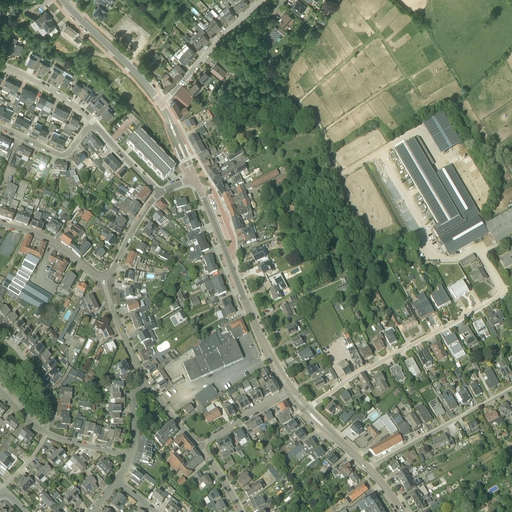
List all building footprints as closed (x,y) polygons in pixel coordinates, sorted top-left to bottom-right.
[(92,0),(95,2),(94,2),(98,5),(93,12),(96,15),(95,17),(97,18),(98,17),(101,19),(115,2),(112,0),(92,0)] [(239,12),(244,7),(237,0),(235,0),(232,3),(235,6),(234,6),(239,12)] [(299,16),(307,8),(298,0),(291,8),(299,16)] [(225,14),(230,19),(235,15),(230,10),(227,7),(225,9),(228,12),(225,14)] [(230,19),(225,14),(222,10),(220,13),(218,15),(221,18),(225,24),(230,19)] [(55,26),(48,18),(49,17),(45,12),(35,20),(41,27),(43,26),(48,32),(55,26)] [(289,28),(293,22),(292,22),(294,19),(286,12),(282,17),(284,18),(280,22),(284,25),(283,26),(286,29),(288,27),(289,28)] [(213,26),(218,31),(222,27),(217,22),(214,19),(212,21),(210,23),(213,26)] [(78,44),(81,40),(75,36),(77,33),(66,25),(61,31),(78,44)] [(218,31),(213,26),(210,29),(207,26),(205,28),(208,31),(213,36),(218,31)] [(278,29),(274,26),(266,35),(264,34),(262,37),(262,38),(267,42),(268,42),(269,43),(265,47),(269,50),(270,48),(270,49),(271,47),(276,40),(282,33),(284,35),(286,33),(279,27),(278,29)] [(204,35),(200,30),(199,31),(195,34),(205,44),(209,39),(204,34),(204,35)] [(195,34),(191,38),(192,40),(195,43),(200,48),(205,44),(195,34)] [(19,58),(23,46),(16,43),(17,39),(13,37),(7,53),(19,58)] [(190,58),(195,53),(190,47),(187,45),(182,50),(190,58)] [(186,63),(190,58),(182,50),(177,55),(180,57),(186,63)] [(35,68),(39,61),(30,56),(26,64),(32,67),(32,66),(35,68)] [(179,66),(181,63),(175,57),(173,60),(177,64),(179,66)] [(39,61),(35,68),(38,69),(38,70),(44,74),(48,66),(39,61)] [(173,69),(175,71),(181,78),(186,73),(180,66),(180,67),(177,64),(173,69)] [(221,71),(216,65),(211,70),(221,79),(226,73),(223,70),(221,71)] [(58,81),(62,74),(53,69),(49,76),(55,80),(55,79),(58,81)] [(177,82),(181,78),(175,71),(171,75),(177,82)] [(206,84),(212,78),(205,72),(200,78),(206,84)] [(62,74),(58,81),(61,82),(60,83),(66,87),(71,79),(62,74)] [(170,76),(168,74),(163,78),(168,86),(163,89),(166,93),(177,83),(173,80),(170,76)] [(9,91),(13,83),(6,80),(3,88),(9,91)] [(196,94),(202,88),(196,82),(190,89),(196,94)] [(13,104),(18,94),(15,93),(19,86),(13,83),(9,91),(14,93),(10,102),(13,104)] [(80,95),(85,89),(76,83),(71,90),(77,94),(78,93),(80,95)] [(87,86),(80,95),(83,97),(82,98),(88,102),(89,101),(91,102),(96,97),(90,93),(92,90),(87,86)] [(187,105),(193,98),(191,96),(192,94),(182,86),(175,95),(187,105)] [(26,99),(29,91),(23,88),(20,95),(18,94),(13,104),(16,105),(17,106),(20,101),(24,103),(26,99)] [(29,91),(26,99),(32,102),(35,94),(29,91)] [(43,107),(46,100),(40,96),(36,104),(43,107)] [(100,112),(107,105),(109,104),(102,96),(92,106),(97,111),(98,110),(100,112)] [(46,100),(43,107),(40,113),(42,114),(43,115),(45,113),(47,114),(48,112),(50,113),(51,110),(49,109),(52,102),(46,100)] [(180,109),(175,101),(170,104),(178,117),(191,109),(190,107),(188,108),(186,106),(180,109)] [(107,105),(100,112),(102,115),(101,115),(104,118),(108,122),(113,117),(112,115),(113,114),(110,111),(111,109),(107,105)] [(58,117),(62,110),(56,107),(52,114),(58,117)] [(62,110),(58,117),(65,120),(68,113),(62,110)] [(5,111),(1,117),(8,121),(11,114),(5,111)] [(443,113),(423,125),(430,138),(451,126),(443,113)] [(20,126),(23,119),(17,116),(13,123),(20,126)] [(63,129),(71,134),(73,131),(70,129),(72,127),(74,128),(78,120),(72,117),(69,124),(66,123),(63,129)] [(23,119),(20,126),(26,129),(29,123),(23,119)] [(207,129),(217,122),(215,119),(207,124),(205,125),(207,129)] [(188,131),(196,128),(192,120),(185,124),(188,131)] [(37,135),(41,128),(34,125),(31,132),(37,135)] [(201,144),(201,143),(199,138),(207,133),(203,126),(199,129),(195,132),(197,135),(189,141),(193,148),(198,145),(201,144)] [(41,128),(37,135),(44,138),(47,131),(41,128)] [(142,134),(139,131),(137,133),(137,132),(128,141),(128,142),(127,143),(139,156),(138,157),(141,160),(142,159),(148,165),(147,166),(150,169),(151,168),(157,174),(156,175),(159,178),(160,177),(163,180),(165,179),(169,175),(170,174),(171,174),(171,173),(174,170),(176,168),(173,165),(174,164),(171,161),(169,162),(164,156),(165,155),(161,151),(160,152),(154,146),(155,145),(152,142),(151,143),(145,137),(146,136),(143,133),(142,134)] [(55,144),(59,137),(52,134),(49,140),(55,144)] [(59,137),(55,144),(62,147),(65,140),(62,138),(62,136),(60,135),(59,137)] [(93,147),(98,143),(94,138),(88,142),(93,147)] [(443,247),(447,253),(449,257),(454,256),(459,253),(457,251),(489,233),(496,244),(511,233),(511,212),(510,209),(491,221),(489,222),(487,222),(484,220),(479,213),(476,209),(475,208),(474,205),(451,166),(435,175),(427,161),(430,159),(418,138),(414,140),(413,139),(394,150),(439,228),(437,230),(432,233),(438,244),(441,243),(443,247)] [(5,140),(0,150),(7,154),(5,158),(8,159),(10,153),(8,152),(9,150),(8,150),(11,143),(5,140)] [(206,154),(217,147),(214,148),(209,151),(204,142),(201,143),(201,144),(198,145),(193,148),(198,158),(206,154)] [(98,143),(93,147),(90,150),(94,155),(95,154),(98,158),(100,157),(103,153),(100,150),(102,148),(98,143)] [(23,157),(26,150),(20,147),(16,155),(14,154),(12,160),(15,161),(16,158),(21,160),(23,157)] [(212,160),(216,158),(221,155),(224,160),(225,159),(231,155),(226,147),(220,151),(217,147),(206,154),(198,158),(203,166),(208,163),(207,161),(211,158),(212,160)] [(230,162),(244,153),(241,149),(227,158),(230,162)] [(26,150),(23,157),(29,160),(32,153),(26,150)] [(91,166),(91,165),(93,163),(89,159),(87,160),(81,154),(77,158),(82,165),(84,167),(88,163),(91,166)] [(38,168),(43,158),(37,156),(33,163),(30,162),(28,168),(30,169),(32,166),(38,168)] [(106,171),(115,161),(110,156),(102,164),(98,160),(94,164),(97,167),(99,170),(101,167),(105,171),(106,171)] [(45,176),(48,170),(45,169),(49,161),(43,158),(38,168),(36,172),(42,175),(40,180),(43,182),(45,176)] [(71,163),(77,169),(82,165),(77,158),(71,163)] [(208,163),(203,166),(206,171),(218,163),(216,158),(212,160),(208,163)] [(235,169),(244,164),(249,160),(248,158),(236,165),(233,161),(229,164),(223,167),(223,168),(219,171),(219,170),(214,173),(209,177),(212,182),(219,178),(235,169)] [(209,177),(214,173),(222,167),(221,165),(225,162),(223,160),(218,163),(206,171),(209,177)] [(106,171),(110,176),(107,179),(109,182),(114,177),(112,174),(120,167),(115,161),(106,171)] [(247,170),(244,164),(235,169),(219,178),(212,182),(216,189),(218,192),(224,188),(221,183),(230,178),(234,185),(233,185),(234,186),(242,181),(244,186),(245,185),(239,174),(247,170)] [(121,179),(126,173),(122,169),(116,175),(121,179)] [(248,201),(246,194),(245,191),(252,188),(252,189),(279,175),(276,170),(249,183),(245,185),(244,186),(236,189),(231,193),(222,198),(228,208),(248,201)] [(265,193),(292,179),(289,174),(260,189),(262,192),(265,191),(265,193)] [(236,189),(244,186),(242,181),(234,186),(233,185),(229,189),(227,186),(224,188),(218,192),(222,198),(231,193),(236,189)] [(10,206),(13,201),(12,200),(18,188),(8,184),(3,196),(1,203),(0,203),(0,217),(5,219),(10,206)] [(117,188),(126,194),(128,191),(119,185),(117,188)] [(135,191),(146,199),(150,194),(143,189),(141,192),(137,189),(133,186),(131,188),(134,191),(135,191)] [(123,198),(126,194),(117,188),(119,190),(117,193),(123,198)] [(143,204),(146,199),(135,191),(134,191),(131,196),(143,204)] [(126,199),(123,198),(121,202),(123,203),(130,208),(137,213),(141,208),(137,205),(132,201),(131,202),(126,199)] [(250,210),(251,209),(250,203),(253,202),(253,200),(252,198),(248,201),(228,208),(232,220),(245,216),(245,215),(251,214),(250,210)] [(162,211),(167,207),(161,200),(156,204),(162,211)] [(180,201),(180,200),(175,201),(177,208),(184,207),(185,214),(191,212),(189,205),(186,205),(185,200),(180,201)] [(10,206),(5,219),(12,222),(19,203),(13,201),(10,206)] [(127,214),(133,218),(137,213),(130,208),(123,203),(121,202),(120,201),(119,201),(117,205),(114,203),(112,206),(113,207),(114,207),(119,210),(119,211),(126,216),(127,214)] [(25,215),(27,208),(28,204),(23,202),(15,222),(22,224),(25,215)] [(25,215),(22,224),(28,226),(33,212),(27,210),(27,208),(25,215)] [(241,224),(248,222),(253,218),(252,214),(253,213),(251,209),(250,210),(251,214),(245,215),(245,216),(232,220),(234,226),(241,224)] [(89,220),(92,216),(86,212),(81,219),(82,219),(86,223),(89,220)] [(36,230),(41,217),(42,216),(36,213),(31,227),(36,230)] [(164,218),(158,213),(153,219),(161,226),(166,220),(172,225),(174,223),(168,217),(166,219),(164,218)] [(186,226),(190,224),(196,222),(195,219),(196,218),(194,214),(187,217),(187,219),(184,220),(186,226)] [(58,225),(52,232),(56,235),(61,227),(63,229),(64,227),(64,224),(68,219),(63,216),(61,219),(58,225)] [(41,217),(36,230),(42,232),(47,219),(41,217)] [(57,218),(55,217),(53,219),(47,229),(52,232),(58,225),(54,223),(57,218)] [(113,224),(122,230),(125,226),(124,225),(126,222),(120,219),(117,217),(113,224)] [(187,238),(193,236),(191,232),(200,229),(198,225),(197,225),(196,222),(190,224),(191,227),(188,228),(190,233),(186,235),(187,238)] [(119,235),(122,230),(113,224),(112,226),(111,225),(109,229),(119,235)] [(146,229),(154,235),(156,232),(157,233),(158,230),(155,228),(149,224),(146,229)] [(244,231),(241,224),(234,226),(236,234),(244,231)] [(78,237),(82,232),(82,231),(76,226),(72,232),(73,233),(73,234),(74,234),(71,239),(66,235),(60,242),(69,248),(71,244),(74,241),(77,236),(78,237)] [(110,246),(115,240),(106,234),(108,231),(103,228),(101,231),(103,232),(101,235),(107,239),(105,243),(106,244),(105,246),(108,249),(110,246)] [(154,235),(146,229),(142,235),(148,238),(152,241),(153,238),(150,236),(152,233),(154,235)] [(167,239),(170,235),(162,229),(159,232),(167,239)] [(245,238),(253,235),(251,229),(242,232),(245,238)] [(196,240),(198,245),(198,246),(205,243),(203,240),(204,239),(203,235),(198,237),(196,234),(193,236),(187,238),(189,243),(196,240)] [(253,235),(245,238),(247,245),(249,244),(252,243),(256,241),(253,235)] [(28,256),(31,249),(27,248),(32,238),(27,236),(24,244),(22,243),(18,252),(22,254),(23,253),(28,256)] [(28,256),(17,273),(16,275),(14,279),(11,283),(7,290),(21,299),(42,312),(52,296),(45,291),(41,296),(25,286),(28,282),(35,271),(41,259),(47,244),(42,242),(38,252),(31,249),(28,256)] [(90,247),(85,243),(84,242),(80,246),(78,245),(76,247),(71,244),(69,248),(73,251),(80,258),(85,254),(90,247)] [(199,258),(203,256),(202,253),(208,250),(207,246),(206,246),(205,243),(198,246),(195,247),(194,247),(196,252),(189,255),(191,261),(199,258)] [(343,253),(349,251),(346,243),(340,245),(343,253)] [(143,246),(140,245),(136,251),(143,254),(144,251),(148,253),(150,249),(150,248),(144,245),(143,246)] [(256,263),(257,262),(265,258),(260,247),(251,252),(256,263)] [(100,250),(97,248),(93,255),(96,257),(95,257),(100,261),(105,254),(100,250)] [(168,262),(171,257),(165,254),(165,253),(160,251),(157,256),(168,262)] [(54,264),(57,259),(54,257),(55,255),(52,253),(49,260),(51,261),(51,263),(54,264),(54,263),(54,264)] [(138,263),(144,266),(146,261),(140,258),(137,256),(134,255),(130,254),(127,260),(135,263),(138,264),(138,263)] [(464,266),(476,259),(473,255),(460,263),(463,267),(464,266)] [(505,267),(511,262),(511,257),(510,255),(500,261),(505,267)] [(207,267),(213,265),(212,261),(213,261),(211,257),(204,260),(207,267)] [(60,276),(67,265),(60,261),(57,259),(54,264),(58,265),(59,267),(56,273),(53,272),(52,275),(61,281),(63,278),(60,276)] [(145,266),(144,266),(138,263),(138,264),(135,263),(127,260),(125,266),(129,267),(129,268),(132,269),(136,270),(137,267),(145,270),(146,266),(145,266)] [(267,266),(265,262),(257,266),(259,271),(261,270),(264,276),(272,272),(269,265),(267,266)] [(207,267),(204,268),(205,272),(207,272),(208,275),(217,271),(216,267),(215,268),(213,265),(207,267)] [(487,279),(481,268),(474,273),(474,272),(470,274),(474,282),(478,280),(480,283),(487,279)] [(144,279),(145,273),(133,271),(132,274),(126,273),(124,280),(132,282),(133,277),(138,278),(138,277),(144,279)] [(68,293),(71,289),(70,288),(76,278),(71,276),(72,275),(68,273),(62,284),(64,285),(62,290),(68,293)] [(287,287),(281,275),(268,280),(268,281),(268,280),(272,287),(271,288),(271,289),(272,291),(271,291),(275,302),(282,299),(280,295),(285,293),(283,289),(287,287)] [(353,288),(351,284),(351,283),(348,276),(343,278),(346,284),(337,288),(339,294),(350,289),(353,288)] [(223,286),(220,278),(212,281),(209,282),(208,279),(199,283),(195,285),(196,288),(204,284),(207,292),(216,288),(222,286),(223,286)] [(11,283),(6,279),(1,287),(0,288),(0,298),(1,299),(7,290),(11,283)] [(456,299),(469,292),(462,281),(450,288),(456,299)] [(82,296),(87,288),(77,282),(73,290),(82,296)] [(137,300),(143,297),(141,297),(140,294),(136,296),(136,290),(140,289),(139,285),(133,285),(133,290),(125,291),(127,299),(136,298),(137,300)] [(222,286),(216,288),(217,291),(213,293),(214,296),(215,296),(216,297),(226,293),(224,289),(223,289),(222,286)] [(438,309),(444,306),(443,305),(450,301),(443,289),(438,291),(440,295),(433,299),(438,309)] [(85,308),(95,303),(92,296),(81,301),(85,308)] [(62,312),(65,308),(70,298),(68,297),(60,311),(62,312)] [(192,306),(200,303),(197,297),(190,300),(192,306)] [(224,310),(231,307),(229,304),(230,303),(229,299),(222,302),(218,304),(219,306),(222,304),(224,310)] [(299,306),(297,301),(287,305),(287,304),(287,305),(286,305),(285,304),(283,305),(282,307),(282,308),(282,309),(287,321),(293,318),(292,316),(296,315),(293,309),(299,306)] [(427,316),(421,305),(421,306),(419,302),(418,303),(414,303),(412,306),(414,308),(415,309),(421,320),(427,316)] [(421,305),(427,316),(433,313),(428,302),(421,305)] [(68,336),(74,325),(71,323),(80,307),(80,304),(78,303),(68,322),(69,322),(62,333),(64,334),(68,336)] [(95,303),(85,308),(85,309),(87,314),(90,313),(90,314),(99,310),(95,303)] [(140,306),(139,303),(135,304),(135,303),(127,306),(129,311),(128,312),(129,313),(140,309),(139,307),(140,306)] [(411,319),(415,316),(408,303),(403,305),(411,319)] [(8,314),(10,312),(11,311),(3,304),(2,306),(1,305),(0,305),(0,316),(1,315),(4,319),(8,314)] [(133,324),(141,321),(140,318),(142,317),(140,315),(149,311),(152,306),(149,305),(147,309),(138,312),(139,314),(139,315),(137,316),(137,315),(131,318),(133,324)] [(337,313),(344,310),(341,305),(335,308),(337,313)] [(231,307),(224,310),(227,317),(235,314),(233,310),(232,310),(231,307)] [(396,327),(400,325),(394,315),(390,308),(387,310),(391,316),(391,317),(396,327)] [(504,318),(500,311),(493,315),(491,312),(487,315),(491,321),(489,322),(492,328),(499,324),(501,327),(505,324),(502,320),(504,318)] [(15,321),(15,322),(18,319),(13,315),(10,312),(8,314),(4,319),(2,321),(6,325),(8,322),(12,325),(15,321)] [(145,330),(155,325),(154,322),(152,316),(146,319),(141,321),(133,324),(136,331),(144,327),(145,330)] [(49,327),(51,323),(40,317),(38,321),(49,327)] [(107,325),(109,322),(103,319),(102,322),(98,321),(94,328),(98,330),(97,331),(103,334),(106,340),(113,336),(107,325)] [(243,336),(247,335),(241,320),(235,323),(225,329),(227,333),(222,336),(218,329),(202,343),(200,345),(198,347),(195,348),(192,349),(196,358),(183,364),(191,382),(224,367),(224,368),(243,359),(235,341),(243,336)] [(402,332),(417,325),(415,320),(399,327),(402,332)] [(490,336),(488,332),(488,331),(482,320),(473,325),(480,336),(484,334),(487,338),(490,336)] [(18,324),(15,322),(15,321),(12,325),(9,329),(13,332),(15,329),(19,332),(22,328),(25,326),(20,322),(18,324)] [(155,325),(145,330),(146,333),(153,330),(153,329),(156,328),(155,325)] [(289,336),(298,332),(296,325),(286,329),(289,336)] [(470,331),(468,327),(459,332),(461,335),(459,337),(461,341),(464,340),(465,342),(464,342),(466,346),(471,343),(471,345),(476,342),(472,335),(473,334),(471,330),(470,331)] [(26,339),(29,336),(32,333),(27,329),(25,331),(22,328),(19,332),(16,336),(20,339),(22,336),(26,339)] [(390,346),(397,342),(392,334),(395,333),(395,332),(393,328),(390,328),(387,330),(386,331),(388,333),(387,334),(388,336),(386,337),(390,346)] [(298,348),(303,345),(302,342),(306,340),(304,337),(312,333),(310,329),(297,336),(299,339),(292,342),(295,349),(298,347),(298,348)] [(149,340),(145,333),(138,336),(141,344),(143,343),(146,351),(155,346),(151,339),(149,340)] [(377,352),(385,349),(382,343),(385,341),(382,334),(376,336),(378,339),(372,342),(377,352)] [(452,336),(451,337),(451,336),(450,337),(451,337),(446,340),(446,339),(445,340),(444,340),(448,347),(449,346),(455,357),(463,352),(454,335),(453,335),(452,336)] [(33,347),(35,344),(39,340),(34,336),(32,338),(29,336),(26,339),(23,343),(27,346),(29,344),(33,347)] [(109,352),(113,351),(112,350),(115,348),(112,343),(106,346),(103,348),(106,354),(109,352)] [(444,351),(440,343),(432,348),(436,356),(436,357),(439,361),(448,356),(444,351)] [(39,355),(42,352),(45,349),(40,345),(38,347),(35,344),(33,347),(29,352),(33,355),(35,352),(39,355)] [(357,351),(357,352),(361,359),(363,357),(365,360),(372,356),(366,344),(362,346),(362,348),(360,349),(357,351)] [(302,363),(306,361),(309,359),(313,357),(310,351),(313,349),(311,346),(298,353),(300,356),(299,356),(302,363)] [(142,364),(146,362),(149,360),(150,359),(150,357),(152,356),(149,350),(138,356),(142,364)] [(364,366),(356,351),(350,355),(355,364),(353,365),(356,370),(364,366)] [(431,362),(426,351),(418,355),(424,366),(425,366),(426,368),(427,369),(432,366),(432,365),(431,363),(432,363),(432,362),(431,362)] [(46,363),(48,360),(51,356),(47,352),(45,354),(42,352),(39,355),(36,359),(39,363),(42,360),(46,363)] [(164,368),(173,362),(168,355),(165,357),(167,360),(161,364),(164,368)] [(420,373),(413,359),(404,363),(407,370),(408,370),(413,377),(416,375),(420,373)] [(52,371),(54,369),(57,365),(53,361),(51,363),(48,360),(46,363),(42,368),(46,371),(48,368),(52,371)] [(82,371),(87,373),(92,362),(88,360),(87,362),(86,362),(82,371)] [(160,376),(164,373),(155,360),(149,364),(151,367),(146,370),(147,371),(146,372),(149,375),(149,374),(150,375),(157,370),(160,376)] [(341,371),(342,370),(346,377),(351,373),(349,370),(350,369),(345,361),(338,365),(341,371)] [(503,380),(511,375),(503,361),(498,363),(500,368),(498,370),(503,380)] [(127,374),(130,373),(127,367),(127,366),(125,362),(120,364),(118,365),(120,371),(123,376),(120,377),(122,381),(128,381),(130,381),(127,374)] [(319,377),(323,375),(326,373),(325,370),(324,371),(322,368),(319,370),(316,365),(306,370),(307,371),(306,371),(305,372),(305,373),(306,374),(307,374),(308,374),(310,377),(314,375),(315,379),(319,377)] [(400,368),(398,366),(390,370),(396,381),(404,376),(401,371),(402,370),(401,368),(400,368)] [(269,384),(274,381),(271,375),(266,368),(261,371),(265,378),(257,383),(259,385),(260,388),(269,383),(269,384)] [(54,369),(52,371),(48,375),(52,379),(50,381),(53,384),(53,385),(59,378),(56,375),(58,373),(54,369)] [(75,378),(77,372),(71,369),(69,375),(75,378)] [(490,389),(496,386),(495,385),(499,383),(491,369),(484,373),(488,380),(485,382),(490,389)] [(334,381),(337,379),(335,374),(333,370),(329,372),(332,375),(334,381)] [(164,373),(160,376),(164,381),(157,386),(157,387),(159,390),(160,391),(165,387),(167,391),(173,387),(164,373)] [(464,388),(467,386),(460,373),(456,375),(464,388)] [(388,388),(384,381),(385,381),(381,374),(372,379),(376,386),(377,385),(382,392),(388,388)] [(323,375),(319,377),(320,379),(313,383),(317,390),(329,384),(327,380),(326,381),(323,375)] [(361,396),(359,392),(357,394),(353,396),(357,402),(365,396),(368,395),(371,393),(369,390),(371,388),(369,384),(363,375),(358,378),(360,381),(359,382),(361,386),(363,384),(364,387),(363,387),(367,392),(361,396)] [(93,380),(87,376),(83,381),(89,386),(93,380)] [(182,376),(172,381),(174,385),(184,380),(182,376)] [(247,380),(242,383),(245,389),(251,386),(247,380)] [(260,388),(262,392),(265,397),(271,393),(272,396),(279,392),(279,389),(274,381),(269,384),(269,383),(260,388)] [(476,397),(482,394),(476,383),(470,386),(476,397)] [(119,394),(119,389),(123,389),(123,384),(114,384),(114,388),(111,388),(111,394),(113,394),(119,394)] [(195,397),(200,405),(203,408),(204,407),(219,396),(211,385),(195,397)] [(262,392),(260,388),(259,385),(252,389),(259,400),(263,398),(260,393),(262,392)] [(71,400),(72,393),(69,393),(69,389),(60,389),(60,396),(63,396),(63,399),(70,400),(71,400)] [(254,403),(259,400),(252,389),(246,393),(250,399),(251,398),(254,403)] [(465,404),(468,401),(472,399),(466,389),(458,394),(462,401),(461,402),(463,404),(465,404)] [(357,402),(353,396),(354,397),(351,399),(346,392),(340,396),(344,402),(346,404),(352,400),(354,404),(357,402)] [(247,400),(250,399),(246,393),(239,397),(246,408),(250,405),(247,400)] [(115,404),(124,404),(124,399),(121,399),(121,394),(119,394),(113,394),(113,400),(115,400),(115,404)] [(448,397),(446,394),(442,396),(441,394),(441,395),(439,396),(442,401),(444,400),(450,411),(453,409),(458,406),(451,395),(448,397)] [(242,410),(246,408),(239,397),(233,401),(235,404),(236,407),(238,405),(242,410)] [(63,399),(61,399),(61,404),(58,404),(57,409),(66,409),(67,405),(69,406),(70,400),(63,399)] [(437,418),(445,413),(436,399),(429,404),(437,418)] [(188,416),(194,411),(191,407),(195,404),(192,401),(188,404),(184,407),(186,408),(184,411),(188,416)] [(276,417),(277,417),(283,425),(292,419),(289,415),(292,413),(286,403),(284,402),(271,410),(272,411),(276,417)] [(236,407),(235,404),(231,406),(230,405),(229,404),(228,404),(227,405),(226,405),(225,403),(222,405),(230,417),(236,414),(235,412),(238,410),(236,407)] [(336,407),(332,403),(325,411),(332,416),(335,413),(333,412),(337,408),(341,412),(344,410),(342,408),(339,405),(336,407)] [(120,414),(121,414),(121,409),(125,409),(124,404),(115,404),(109,404),(109,408),(113,408),(113,414),(120,414)] [(511,405),(509,408),(507,405),(499,409),(503,417),(508,414),(511,420),(511,405)] [(421,409),(420,406),(416,409),(426,425),(430,422),(429,419),(432,418),(424,406),(421,409)] [(221,416),(216,408),(208,413),(206,409),(205,409),(201,412),(208,424),(221,416)] [(66,413),(66,409),(57,409),(57,414),(61,414),(60,419),(62,419),(68,419),(69,413),(66,413)] [(356,420),(362,415),(361,412),(356,416),(355,415),(355,414),(352,411),(352,412),(349,410),(348,411),(345,414),(345,413),(339,420),(345,425),(350,419),(353,422),(356,420)] [(276,418),(276,417),(272,411),(270,412),(269,412),(264,415),(269,424),(271,426),(273,425),(271,421),(276,418)] [(499,418),(495,411),(485,416),(489,424),(488,424),(489,426),(496,422),(498,426),(504,423),(501,417),(499,418)] [(113,414),(111,414),(111,420),(111,424),(114,424),(123,424),(123,419),(120,419),(120,414),(113,414)] [(410,434),(398,414),(392,418),(398,429),(398,428),(404,438),(410,434)] [(414,430),(421,426),(413,414),(407,419),(414,430)] [(265,427),(269,424),(264,415),(259,418),(253,421),(260,432),(262,431),(266,429),(266,428),(265,427)] [(397,431),(386,415),(380,419),(367,430),(375,439),(380,434),(378,432),(385,426),(392,435),(397,431)] [(10,427),(15,421),(10,417),(3,424),(1,422),(0,423),(0,428),(1,426),(4,428),(7,425),(10,427)] [(68,420),(68,419),(62,419),(61,424),(58,424),(57,429),(67,430),(67,426),(70,426),(70,420),(68,420)] [(15,421),(10,427),(14,431),(19,425),(15,421)] [(83,435),(86,422),(82,421),(82,422),(75,421),(73,429),(78,430),(78,434),(83,435)] [(255,435),(260,432),(253,421),(248,423),(255,435)] [(93,434),(95,427),(95,425),(90,424),(90,423),(86,422),(83,435),(87,436),(88,433),(93,434)] [(295,429),(297,427),(293,422),(286,427),(285,425),(281,428),(282,431),(285,429),(289,434),(293,432),(296,429),(295,429)] [(469,436),(473,434),(480,430),(475,422),(467,426),(469,430),(467,431),(469,436)] [(176,427),(172,423),(170,426),(168,424),(166,424),(164,426),(164,428),(165,430),(155,439),(162,446),(165,444),(170,440),(169,440),(170,439),(174,435),(179,431),(177,429),(176,428),(176,427)] [(254,435),(255,435),(248,423),(245,425),(249,434),(250,435),(253,433),(254,435)] [(360,436),(365,432),(357,423),(350,430),(356,435),(358,434),(360,436)] [(102,441),(104,432),(100,431),(101,428),(95,427),(93,434),(93,435),(98,436),(97,440),(102,441)] [(24,440),(29,434),(24,429),(19,435),(24,440)] [(113,438),(114,432),(113,431),(109,430),(108,433),(104,432),(102,441),(107,442),(107,439),(112,440),(113,438)] [(114,432),(113,438),(118,440),(117,443),(122,444),(124,435),(120,434),(121,432),(115,430),(114,432)] [(244,436),(241,430),(234,434),(236,437),(234,439),(238,444),(245,440),(247,443),(251,441),(247,434),(244,436)] [(276,464),(285,457),(301,444),(299,442),(300,441),(306,437),(303,434),(304,433),(301,430),(297,434),(295,432),(289,437),(293,442),(292,443),(275,456),(271,451),(268,454),(276,464)] [(29,434),(24,440),(26,442),(24,445),(28,448),(31,445),(29,443),(34,438),(29,434)] [(403,442),(399,434),(390,439),(388,435),(380,439),(381,440),(379,441),(380,444),(369,450),(376,457),(403,442)] [(190,453),(195,449),(192,446),(183,435),(179,439),(185,445),(175,455),(167,462),(174,470),(183,462),(178,457),(182,454),(186,450),(187,451),(188,450),(190,453)] [(447,440),(445,435),(432,440),(436,448),(449,443),(451,448),(455,446),(451,438),(447,440)] [(222,441),(228,452),(234,449),(228,438),(222,441)] [(175,455),(185,445),(179,439),(174,444),(176,447),(172,451),(175,455)] [(312,452),(314,450),(313,448),(316,446),(311,439),(303,446),(310,453),(312,452)] [(6,441),(0,447),(0,452),(9,443),(6,441)] [(143,447),(146,448),(144,452),(143,452),(140,462),(149,464),(150,460),(151,460),(153,455),(151,455),(153,450),(151,449),(153,443),(145,441),(143,447)] [(228,453),(228,452),(222,441),(216,444),(220,452),(219,453),(221,457),(228,453)] [(3,454),(4,452),(11,445),(9,443),(0,452),(0,453),(2,455),(3,454)] [(301,444),(285,457),(286,458),(289,455),(290,458),(303,447),(301,444)] [(241,458),(245,456),(241,451),(239,446),(235,448),(238,453),(241,458)] [(59,460),(60,462),(64,459),(63,456),(65,455),(60,450),(57,452),(51,447),(49,449),(59,460)] [(312,452),(310,453),(308,454),(310,456),(311,456),(315,461),(308,467),(310,470),(320,462),(318,459),(319,458),(319,459),(325,454),(320,448),(316,451),(314,449),(314,450),(312,452)] [(53,466),(59,460),(49,449),(46,452),(51,457),(48,460),(53,466)] [(200,464),(204,460),(195,449),(190,453),(193,457),(189,462),(195,468),(199,464),(200,464)] [(72,470),(86,457),(83,454),(78,460),(75,457),(70,462),(73,465),(70,468),(72,470)] [(338,461),(333,455),(331,457),(330,457),(325,462),(330,467),(332,466),(338,461)] [(86,471),(85,469),(86,468),(83,466),(89,460),(86,457),(72,470),(75,473),(77,470),(80,473),(78,475),(80,477),(85,473),(86,471)] [(101,471),(110,463),(107,460),(104,463),(102,461),(97,467),(101,471)] [(401,474),(412,469),(411,465),(407,467),(404,467),(398,460),(389,467),(393,472),(397,469),(399,471),(401,474)] [(6,461),(2,465),(0,467),(5,472),(11,465),(6,461)] [(195,468),(189,462),(186,465),(183,462),(174,470),(177,472),(180,469),(187,477),(192,473),(191,472),(193,470),(195,468)] [(35,466),(45,477),(51,471),(53,469),(47,464),(45,466),(46,466),(43,469),(38,463),(35,466)] [(110,463),(101,471),(106,476),(111,471),(110,469),(113,466),(110,463)] [(277,482),(285,476),(275,464),(267,470),(277,482)] [(88,470),(90,473),(96,467),(93,465),(88,470)] [(351,468),(348,465),(344,467),(344,466),(341,469),(341,470),(338,472),(336,469),(332,472),(335,476),(339,473),(340,475),(341,474),(345,479),(353,473),(349,469),(351,468)] [(40,481),(45,477),(35,466),(32,469),(37,474),(34,477),(36,479),(34,480),(36,482),(35,482),(38,485),(39,486),(42,484),(40,481)] [(404,486),(416,479),(432,471),(426,469),(426,468),(417,473),(418,475),(410,479),(409,477),(401,481),(404,486)] [(401,481),(409,477),(408,475),(413,472),(412,470),(413,470),(412,469),(401,474),(398,476),(401,481)] [(148,476),(141,471),(139,474),(136,471),(133,475),(134,475),(130,479),(131,480),(139,486),(141,483),(140,482),(143,478),(146,479),(148,476)] [(243,488),(251,481),(249,478),(250,477),(246,472),(239,478),(240,481),(238,483),(243,488)] [(204,479),(202,476),(199,473),(192,478),(195,481),(196,480),(200,486),(204,484),(206,487),(212,483),(207,476),(204,479)] [(354,485),(360,481),(355,474),(350,479),(354,485)] [(36,482),(34,480),(31,477),(28,480),(28,479),(26,481),(23,477),(20,480),(28,489),(33,485),(35,482),(36,482)] [(180,487),(186,482),(183,477),(176,482),(180,487)] [(86,483),(94,491),(97,488),(94,485),(96,484),(91,478),(86,483)] [(421,488),(424,486),(425,485),(422,481),(418,483),(416,479),(404,486),(407,492),(415,488),(416,490),(421,488)] [(24,493),(28,489),(20,480),(17,483),(20,487),(18,488),(18,487),(15,489),(19,494),(22,492),(24,493)] [(265,487),(261,480),(251,486),(250,485),(245,489),(247,491),(245,492),(249,497),(255,493),(263,489),(263,488),(265,487)] [(91,494),(94,491),(86,483),(83,486),(82,485),(80,485),(77,488),(84,495),(88,491),(91,494)] [(350,504),(368,491),(364,485),(348,497),(349,497),(346,499),(350,504)] [(423,489),(422,490),(421,488),(416,490),(417,492),(410,496),(415,503),(425,498),(427,497),(423,489)] [(66,492),(79,505),(82,503),(77,497),(80,494),(75,489),(72,492),(69,489),(66,492)] [(157,501),(163,494),(158,490),(158,491),(155,489),(153,491),(156,493),(152,497),(157,501)] [(208,508),(215,504),(214,502),(220,498),(217,491),(207,497),(211,503),(206,505),(208,508)] [(39,510),(53,497),(50,494),(47,497),(44,494),(42,492),(41,493),(36,497),(36,498),(39,500),(40,499),(42,502),(36,507),(39,510)] [(76,508),(79,505),(66,492),(64,494),(66,497),(63,500),(68,506),(71,503),(76,508)] [(53,497),(39,510),(41,511),(42,511),(47,508),(50,511),(55,506),(52,503),(59,496),(57,494),(53,498),(53,497)] [(113,499),(123,507),(127,501),(119,494),(116,497),(115,497),(113,499)] [(167,503),(169,500),(167,498),(163,494),(157,501),(162,505),(165,501),(167,503)] [(370,506),(378,501),(377,500),(377,499),(376,498),(375,498),(373,494),(369,497),(369,498),(364,501),(365,502),(361,504),(365,510),(370,506)] [(425,498),(415,503),(419,511),(423,509),(423,510),(427,509),(426,506),(429,504),(432,503),(430,499),(428,499),(427,497),(425,498)] [(168,511),(171,511),(176,507),(178,504),(171,498),(169,500),(167,503),(170,505),(165,510),(168,511)] [(123,507),(113,499),(111,502),(112,502),(110,505),(117,511),(118,511),(119,511),(123,507)] [(262,504),(260,500),(257,501),(251,503),(254,511),(260,508),(259,506),(262,504)] [(365,511),(370,511),(381,506),(379,503),(378,501),(370,506),(365,510),(364,510),(365,511)] [(60,511),(59,511),(65,506),(62,503),(57,509),(54,511),(55,511),(60,511)] [(215,504),(208,508),(209,511),(213,509),(214,511),(216,511),(217,511),(216,511),(221,511),(227,509),(223,503),(216,506),(215,504)]
